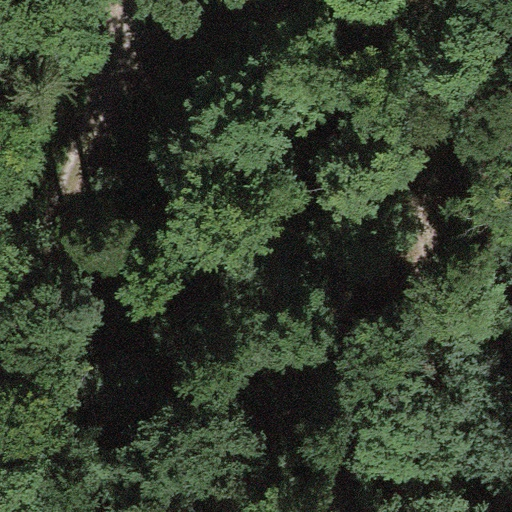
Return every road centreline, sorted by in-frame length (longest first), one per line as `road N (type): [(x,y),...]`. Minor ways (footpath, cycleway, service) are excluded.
road 1 (track): [(432,0),(423,67),(431,256),(476,511)]
road 2 (track): [(126,0),(80,175),(0,386)]
